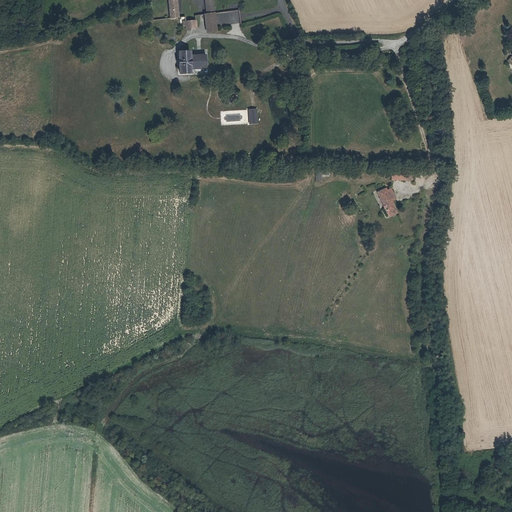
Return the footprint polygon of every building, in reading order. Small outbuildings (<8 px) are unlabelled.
[(168,0),(170,15),(178,14),(177,0),(168,0)] [(216,32),(215,15),(206,16),(208,33),(216,32)] [(197,18),(184,18),(184,23),(187,23),(187,26),(198,26),(197,18)] [(187,51),(187,49),(175,50),(175,71),(189,70),(188,65),(204,65),(203,51),(187,51)] [(257,106),(249,107),(250,111),(253,111),(254,121),(258,120),(257,106)] [(412,171),(394,171),(393,179),(411,179),(412,171)] [(390,197),(394,195),(391,189),(387,191),(386,188),(378,192),(389,214),(397,211),(392,200),(390,197)]
